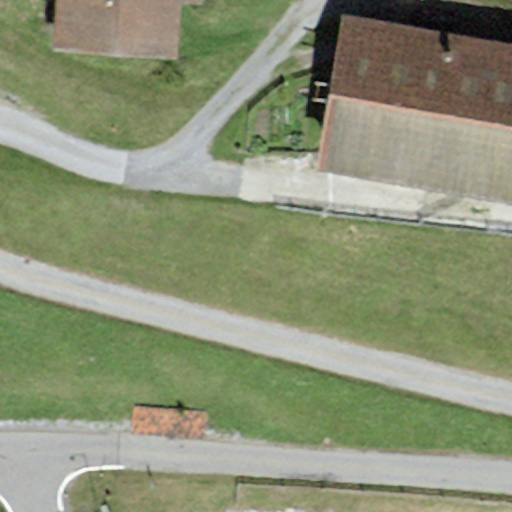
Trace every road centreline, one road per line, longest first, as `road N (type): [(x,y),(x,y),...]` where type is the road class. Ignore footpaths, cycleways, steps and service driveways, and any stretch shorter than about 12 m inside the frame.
road 1 (unclassified): [(0,267),(511,398)]
road 2 (unclassified): [(21,453),(119,449),(511,475)]
